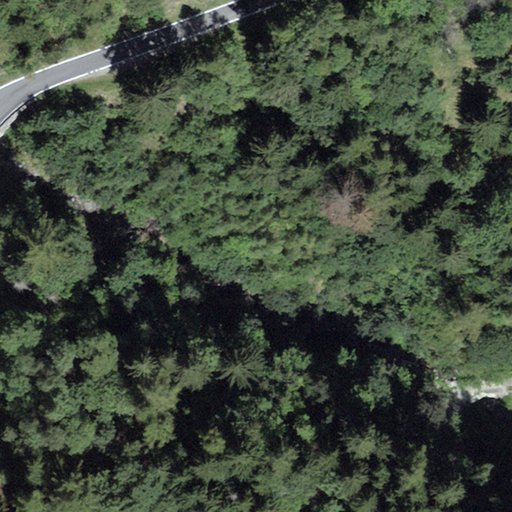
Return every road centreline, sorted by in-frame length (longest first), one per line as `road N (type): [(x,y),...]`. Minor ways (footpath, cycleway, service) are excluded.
road 1 (unclassified): [(265,0),(51,75),(0,103)]
road 2 (track): [(511,510),(481,480),(451,423),(466,391),(511,372)]
